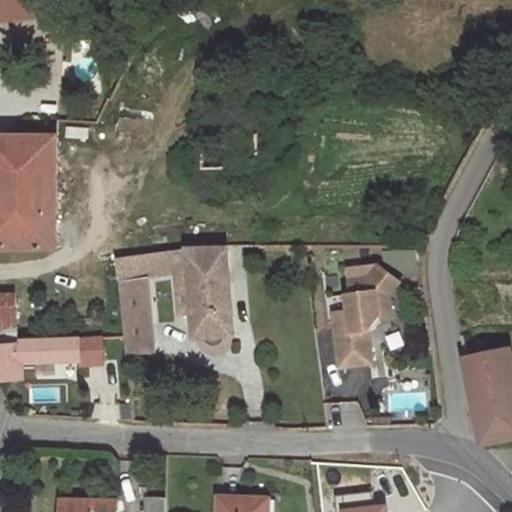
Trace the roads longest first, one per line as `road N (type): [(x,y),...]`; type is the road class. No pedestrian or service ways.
road 1 (unclassified): [(0,425),(245,443),(460,442)]
road 2 (unclassified): [(460,442),(434,270),(445,224),(511,103)]
